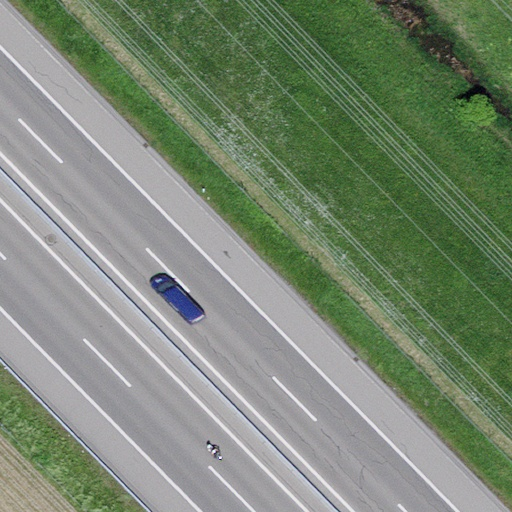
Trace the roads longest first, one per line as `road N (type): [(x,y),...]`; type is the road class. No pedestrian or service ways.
road 1 (motorway): [(405,511),(0,99)]
road 2 (motorway): [(0,254),(253,511)]
